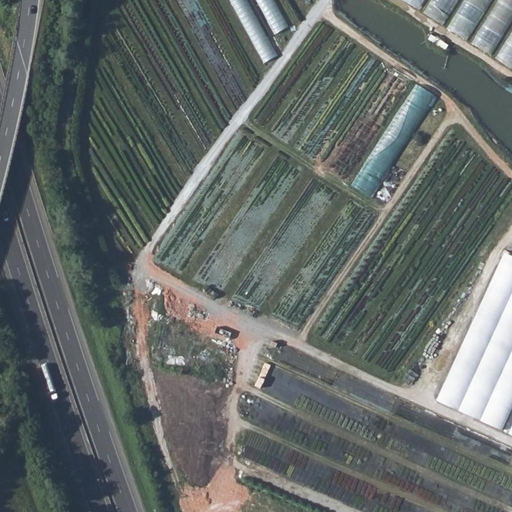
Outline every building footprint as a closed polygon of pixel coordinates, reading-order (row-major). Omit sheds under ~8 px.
[(400,0),(419,11),(426,0),(400,0)] [(430,0),(422,13),(442,26),(458,0),(430,0)] [(464,0),(447,28),(467,42),(493,0),(464,0)] [(511,0),(498,0),(471,43),(492,57),(511,23),(511,0)] [(511,30),(495,58),(511,69),(511,30)] [(434,44),(445,50),(449,46),(438,39),(434,44)] [(395,69),(387,82),(392,85),(404,92),(412,79),(395,69)] [(429,132),(420,127),(438,95),(413,82),(357,185),(376,195),(408,137),(418,142),(416,147),(420,149),(429,132)] [(369,101),(329,171),(349,182),(389,112),(369,101)] [(436,404),(455,413),(511,283),(511,267),(501,263),(436,404)] [(511,294),(458,414),(475,423),(511,342),(511,294)] [(415,395),(432,402),(469,321),(452,314),(415,395)] [(511,354),(480,425),(497,432),(511,398),(511,354)] [(511,411),(501,435),(511,439),(511,411)]
